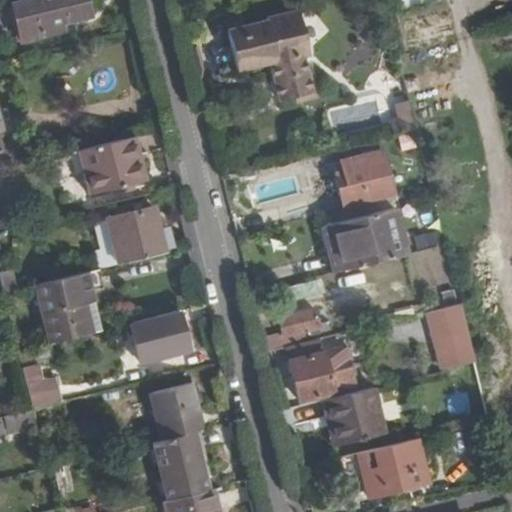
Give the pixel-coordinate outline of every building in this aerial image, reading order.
[(47,25),(61,21),(89,15),(84,0),(24,0),(11,3),(20,41),(50,34),(47,25)] [(280,81),(284,101),(294,99),(290,83),(308,79),(302,57),(306,56),(294,11),(262,19),(263,22),(227,31),(236,71),(268,63),(273,84),(280,81)] [(63,31),(61,21),(47,25),(50,34),(63,31)] [(290,83),(294,99),(311,94),(308,79),(290,83)] [(273,84),(277,103),(284,101),(280,81),(273,84)] [(389,119),(392,135),(416,129),(409,100),(396,103),(398,116),(389,119)] [(145,181),(135,136),(78,150),(89,194),(145,181)] [(334,177),(343,208),(389,197),(377,150),(340,160),(343,175),(334,177)] [(117,264),(163,252),(151,205),(105,216),(117,264)] [(331,273),(406,254),(394,208),(329,224),(337,256),(327,258),(331,273)] [(320,226),(327,258),(337,256),(329,224),(320,226)] [(435,230),(414,236),(417,249),(439,243),(435,230)] [(48,344),(101,330),(92,292),(109,287),(104,267),(34,285),(48,344)] [(313,281),(271,292),(274,305),(317,295),(313,281)] [(460,303),(441,307),(444,319),(447,318),(463,314),(460,303)] [(277,318),(281,334),(282,338),(296,334),(318,328),(313,309),(277,318)] [(185,349),(175,312),(129,323),(138,361),(185,349)] [(447,318),(458,364),(474,360),(463,314),(447,318)] [(267,338),(270,349),(298,342),(296,334),(282,338),(281,334),(267,338)] [(296,400),(351,386),(341,346),(323,351),(319,337),(283,346),(296,400)] [(25,383),(31,409),(58,403),(51,376),(25,383)] [(194,430),(203,428),(191,382),(148,393),(160,438),(194,430)] [(373,385),(320,399),(324,419),(331,416),(338,444),(384,432),(373,385)] [(35,425),(31,409),(2,417),(6,433),(35,425)] [(331,445),(338,444),(331,416),(324,419),(331,445)] [(167,500),(209,490),(194,430),(160,438),(152,440),(167,500)] [(417,438),(356,453),(367,499),(428,484),(417,438)] [(218,511),(212,487),(210,487),(211,489),(209,490),(167,500),(162,501),(165,511),(218,511)]
